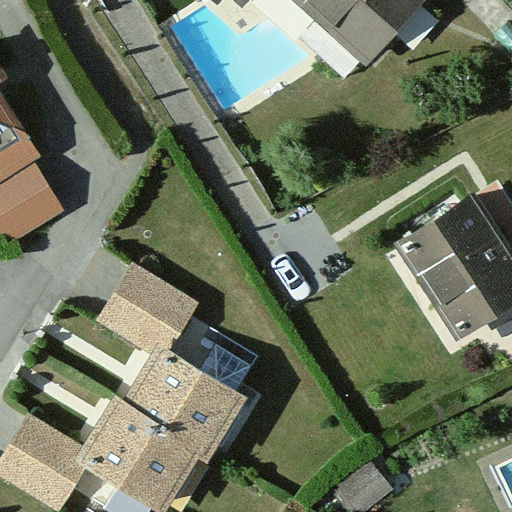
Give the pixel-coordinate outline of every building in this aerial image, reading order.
[(292,0),(370,68),(429,0),(211,0),(216,4),(218,0),(233,0),(245,10),(253,0),(292,0)] [(66,207),(37,161),(46,156),(1,83),(13,75),(0,55),(0,225),(11,242),(66,207)] [(511,250),(475,194),(395,246),(459,344),(511,309),(511,250)] [(157,356),(131,400),(207,458),(215,463),(256,396),(241,387),(254,366),(221,346),(207,368),(176,349),(204,304),(137,263),(101,322),(157,356)] [(164,511),(173,511),(207,458),(131,400),(123,395),(90,449),(32,413),(0,465),(0,474),(61,511),(63,511),(92,466),(122,484),(107,510),(110,511),(152,511),(156,507),(164,511)] [(392,484),(368,454),(338,479),(362,509),(392,484)]
